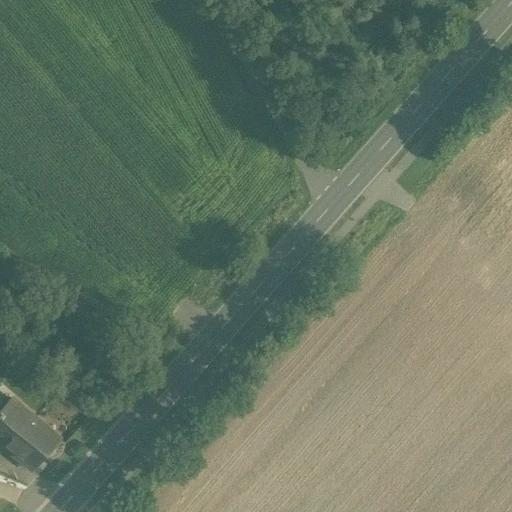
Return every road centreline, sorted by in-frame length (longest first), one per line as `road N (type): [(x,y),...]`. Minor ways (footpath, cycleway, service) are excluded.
road 1 (secondary): [(56,511),(334,199)]
road 2 (secondary): [(334,199),(511,1)]
road 3 (unclassified): [(215,0),(311,173),(334,199)]
